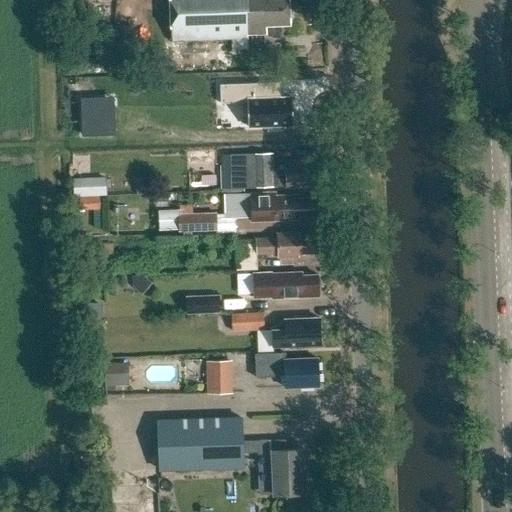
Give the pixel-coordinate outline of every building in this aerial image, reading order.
[(174,0),(176,42),(231,40),(229,45),(249,47),(248,31),(267,30),(267,24),(289,23),(289,19),(293,15),(292,9),(289,7),(288,0),(174,0)] [(134,28),(115,28),(115,64),(134,64),(134,28)] [(260,80),(206,83),(207,102),(231,101),(233,124),(280,123),(280,94),(261,95),(260,80)] [(102,98),(80,99),(82,135),(114,134),(113,110),(103,110),(102,98)] [(273,154),(220,156),(221,188),(275,187),(275,183),(285,183),(285,185),(317,183),(316,160),(284,161),(285,171),(273,171),(273,154)] [(106,177),(73,179),(73,197),(106,196),(106,177)] [(224,194),(224,217),(251,217),(274,216),(274,219),(292,218),(291,215),(313,215),(313,211),(315,210),(315,202),(313,201),(313,198),(296,198),(296,195),(275,195),(275,194),(238,194),(224,194)] [(155,195),(155,206),(168,206),(168,195),(155,195)] [(100,199),(79,200),(79,210),(100,209),(100,199)] [(180,209),(158,210),(159,230),(178,229),(179,232),(217,231),(217,213),(180,214),(180,209)] [(257,270),(256,254),(278,253),(278,257),(293,256),(293,252),(316,251),(315,234),(298,235),(298,232),(277,233),(277,236),(255,237),(255,240),(235,241),(237,271),(257,270)] [(111,245),(92,246),(94,269),(112,268),(111,245)] [(272,272),(253,273),(254,296),(272,295),(272,297),(297,296),(297,298),(319,297),(319,288),(321,286),(321,281),(319,280),(319,276),(302,276),(302,272),(272,273),(272,272)] [(218,295),(184,296),(185,313),(219,312),(218,295)] [(262,313),(230,314),(230,331),(263,330),(262,313)] [(284,329),(273,330),(273,343),(285,343),(285,345),(321,344),(320,317),(284,318),(284,329)] [(270,377),(270,376),(284,376),(284,388),(318,386),(317,357),(284,359),(284,352),(254,353),(255,377),(270,377)] [(206,362),(207,394),(232,394),(232,361),(206,362)] [(129,387),(129,364),(105,364),(105,387),(129,387)] [(159,471),(241,469),(240,453),(258,452),(259,473),(273,473),(273,496),(304,495),(302,450),(275,450),(275,441),(240,442),(240,418),(157,420),(159,471)]
